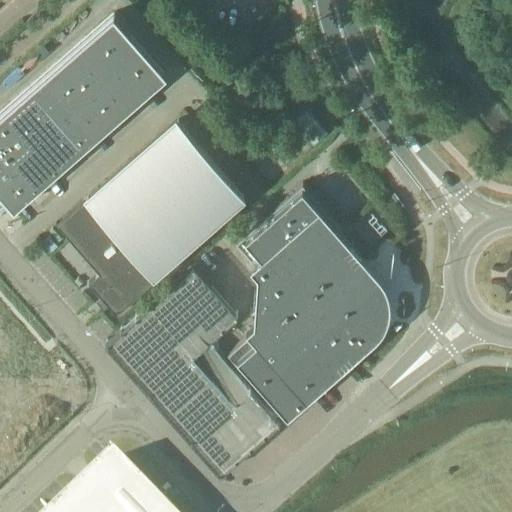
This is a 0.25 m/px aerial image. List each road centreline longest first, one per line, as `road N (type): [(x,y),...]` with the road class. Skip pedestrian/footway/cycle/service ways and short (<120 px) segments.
road 1 (unclassified): [(252,511),(395,384)]
road 2 (unclassified): [(0,250),(127,392)]
road 3 (unclassified): [(0,511),(127,392)]
road 4 (unclassified): [(127,392),(232,511)]
road 5 (tertiary): [(323,0),(348,75),(395,129)]
road 6 (tertiary): [(395,129),(343,0)]
